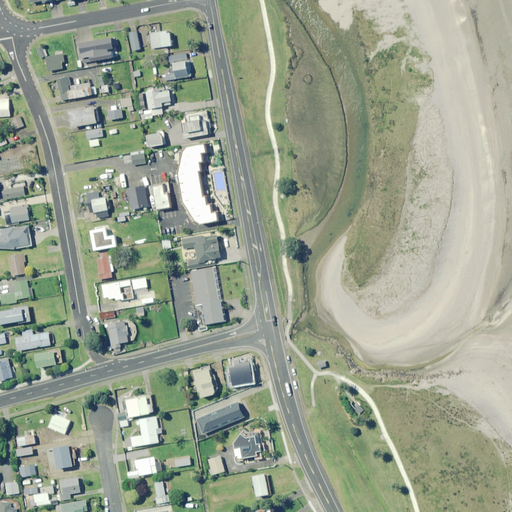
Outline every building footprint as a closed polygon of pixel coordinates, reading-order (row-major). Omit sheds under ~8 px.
[(172,46),(170,31),(151,33),(153,48),(172,46)] [(142,50),(140,32),(132,33),(134,51),(142,50)] [(117,51),(114,37),(81,43),(84,58),(92,56),(93,62),(116,58),(114,51),(117,51)] [(46,55),(43,46),(38,48),(41,57),(46,55)] [(169,63),(174,63),(176,72),(165,74),(166,81),(192,77),(191,68),(188,53),(173,56),(168,56),(169,63)] [(65,61),(64,54),(48,57),(50,71),(64,69),(63,62),(65,61)] [(77,101),(76,98),(97,94),(96,88),(98,87),(96,76),(90,78),(91,83),(69,87),(67,78),(59,80),(63,101),(70,99),(71,102),(77,101)] [(163,114),(162,106),(172,105),(170,91),(160,92),(160,88),(148,90),(151,111),(145,111),(146,119),(153,118),(153,115),(163,114)] [(135,112),(132,98),(122,100),(123,108),(129,107),(130,113),(135,112)] [(0,116),(12,116),(10,99),(0,100),(1,102),(0,102),(0,116)] [(100,123),(97,106),(71,111),(72,118),(74,127),(100,123)] [(118,110),(117,106),(112,107),(113,111),(109,111),(111,120),(124,118),(123,109),(118,110)] [(186,122),(183,123),(185,137),(209,133),(210,133),(206,111),(185,115),(186,120),(186,122)] [(24,126),(21,117),(13,120),(17,129),(24,126)] [(105,137),(104,128),(87,131),(88,139),(105,137)] [(160,133),(148,135),(150,146),(165,143),(163,135),(160,133)] [(207,149),(206,141),(188,144),(184,149),(179,171),(184,200),(196,219),(201,222),(220,219),(218,209),(213,210),(212,202),(208,203),(206,194),(204,195),(200,168),(202,168),(200,159),(204,158),(202,150),(207,149)] [(145,152),(132,154),(134,164),(147,162),(145,152)] [(164,182),(154,184),(159,208),(172,205),(169,191),(166,191),(164,182)] [(145,184),(127,188),(131,208),(149,205),(145,184)] [(27,196),(26,187),(5,190),(6,199),(27,196)] [(102,198),(101,192),(88,194),(90,206),(95,205),(96,212),(110,210),(108,197),(102,198)] [(31,220),(29,207),(11,209),(13,223),(31,220)] [(107,238),(105,227),(94,229),(98,249),(115,246),(114,237),(107,238)] [(4,235),(0,234),(0,248),(16,249),(16,248),(31,245),(28,233),(25,234),(24,229),(14,231),(14,228),(4,228),(4,235)] [(202,234),(182,238),(184,248),(196,246),(198,258),(188,260),(190,268),(216,264),(215,258),(222,256),(218,233),(202,236),(202,234)] [(113,272),(115,272),(112,251),(101,253),(102,258),(98,259),(101,279),(113,278),(113,272)] [(26,274),(24,254),(10,256),(12,275),(26,274)] [(219,298),(213,266),(191,270),(197,304),(204,303),(207,323),(225,320),(222,298),(219,298)] [(133,279),(134,288),(148,286),(146,277),(133,279)] [(109,297),(109,298),(116,297),(116,299),(123,298),(123,300),(134,298),(131,279),(106,283),(107,287),(103,288),(105,297),(109,297)] [(29,290),(28,280),(15,283),(15,285),(10,286),(11,294),(1,296),(2,305),(17,302),(17,300),(33,297),(32,289),(29,290)] [(145,306),(137,308),(138,315),(146,313),(145,306)] [(32,321),(29,307),(0,312),(0,325),(20,321),(20,324),(32,321)] [(106,328),(110,328),(112,348),(122,347),(121,343),(129,342),(128,335),(130,335),(128,321),(109,324),(105,324),(106,328)] [(34,336),(33,330),(23,332),(24,337),(17,338),(19,351),(52,345),(50,333),(34,336)] [(59,364),(57,352),(38,355),(40,368),(59,364)] [(14,378),(9,358),(0,360),(0,380),(0,381),(14,378)] [(254,378),(251,359),(236,361),(238,373),(233,374),(234,380),(237,385),(253,383),(253,378),(254,378)] [(319,368),(327,365),(325,359),(317,361),(319,368)] [(217,394),(210,370),(194,374),(197,385),(198,385),(202,398),(217,394)] [(151,414),(148,397),(127,401),(130,417),(151,414)] [(359,413),(364,410),(359,404),(358,405),(355,408),(359,413)] [(71,421),(55,414),(49,428),(66,435),(71,421)] [(158,428),(157,417),(137,420),(138,425),(142,425),(145,445),(160,443),(158,428)] [(237,450),(237,456),(239,456),(239,460),(255,458),(255,460),(262,459),(262,454),(258,454),(258,452),(263,452),(261,441),(260,433),(251,434),(252,438),(247,438),(242,435),(236,444),(236,448),(237,450)] [(36,444),(35,436),(18,438),(19,446),(36,444)] [(142,445),(141,438),(131,440),(132,446),(142,445)] [(75,466),(71,446),(49,451),(51,460),(57,459),(59,469),(75,466)] [(226,472),(222,456),(210,460),(212,469),(209,469),(211,475),(226,472)] [(158,473),(155,457),(136,461),(137,469),(139,468),(140,476),(158,473)] [(32,476),(30,466),(23,467),(25,477),(32,476)] [(270,495),(266,474),(254,477),(258,497),(270,495)] [(44,477),(39,477),(29,480),(32,487),(42,484),(45,481),(44,477)] [(83,492),(80,478),(62,481),(64,492),(57,493),(59,501),(71,499),(71,495),(83,492)] [(20,493),(18,482),(6,483),(8,495),(20,493)] [(166,495),(165,482),(156,483),(158,503),(170,502),(169,495),(166,495)] [(50,505),(49,493),(29,496),(31,507),(40,506),(50,505)] [(89,511),(87,500),(57,506),(57,511),(85,511),(89,511)] [(11,508),(11,503),(2,502),(1,511),(16,511),(16,509),(11,508)]
